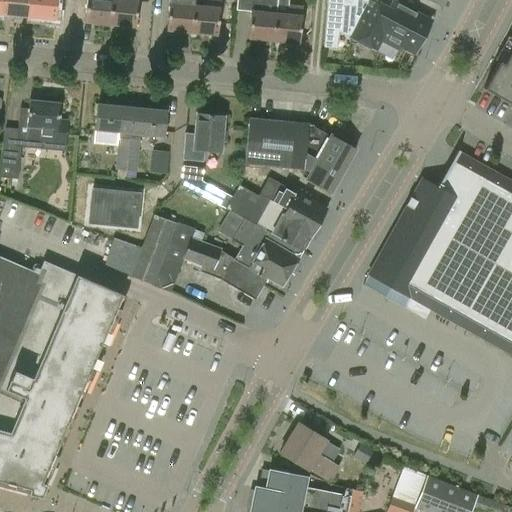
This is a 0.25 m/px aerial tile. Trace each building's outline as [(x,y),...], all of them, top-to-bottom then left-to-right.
[(2,0),(1,15),(28,18),(29,0),(2,0)] [(29,0),(28,18),(55,20),(56,0),(29,0)] [(86,0),(84,23),(110,26),(112,0),(86,0)] [(112,0),(110,26),(135,28),(138,0),(112,0)] [(195,0),(169,0),(166,31),(192,34),(194,7),(195,0)] [(206,0),(206,8),(194,7),(192,34),(218,36),(221,0),(218,0),(206,0)] [(276,0),(251,0),(248,40),(272,42),(275,15),(276,0)] [(370,0),(326,0),(322,47),(335,48),(336,30),(374,50),(380,39),(399,49),(401,46),(414,52),(430,21),(392,2),(388,10),(370,1),(370,0)] [(301,9),(287,8),(286,16),(275,15),(272,42),(297,45),(301,9)] [(498,62),(483,89),(511,105),(511,103),(511,37),(511,39),(511,49),(509,55),(504,65),(498,62)] [(46,102),(28,100),(27,111),(19,111),(15,147),(39,149),(40,140),(65,143),(67,121),(57,120),(59,104),(54,103),(54,101),(46,100),(46,102)] [(131,108),(96,105),(92,145),(118,147),(115,170),(126,171),(129,134),(131,108)] [(136,172),(138,141),(139,135),(164,137),(166,111),(131,108),(129,134),(126,171),(136,172)] [(197,115),(195,134),(184,133),(182,160),(203,162),(203,151),(220,153),(223,117),(197,115)] [(313,125),(249,119),(245,164),(262,168),(285,179),(286,169),(303,171),(308,173),(305,179),(330,194),(355,149),(330,135),(312,127),(313,125)] [(20,152),(2,150),(0,165),(0,177),(17,179),(20,152)] [(150,150),(149,172),(165,173),(167,151),(150,150)] [(436,188),(421,179),(368,275),(511,355),(511,183),(458,153),(459,151),(457,150),(436,188)] [(197,167),(182,165),(180,185),(201,197),(207,185),(202,182),(204,169),(196,168),(197,167)] [(286,187),(268,177),(258,196),(239,185),(225,209),(244,219),(243,221),(302,251),(325,210),(296,193),(295,194),(289,191),(285,189),(286,187)] [(91,190),(88,223),(135,227),(138,194),(91,190)] [(59,239),(65,220),(5,198),(0,212),(0,229),(33,241),(37,231),(59,239)] [(267,278),(281,286),(302,251),(243,221),(232,240),(241,246),(234,259),(219,251),(220,250),(200,242),(203,234),(154,216),(141,250),(114,240),(103,268),(147,284),(169,292),(182,259),(202,266),(199,271),(218,279),(254,300),(267,278)] [(0,486),(41,498),(126,297),(114,291),(42,261),(37,272),(0,254),(0,486)] [(325,440),(324,439),(328,434),(313,425),(309,430),(298,423),(279,453),(307,470),(307,469),(329,482),(338,466),(317,454),(325,440)] [(353,458),(370,467),(378,453),(360,443),(358,447),(353,458)] [(302,488),(304,478),(269,471),(265,490),(255,488),(249,511),(345,511),(349,497),(302,488)] [(414,507),(425,511),(470,511),(477,496),(426,476),(414,507)] [(391,496),(386,511),(411,511),(414,504),(391,496)] [(500,511),(503,505),(478,496),(475,505),(492,511),(500,511)]
